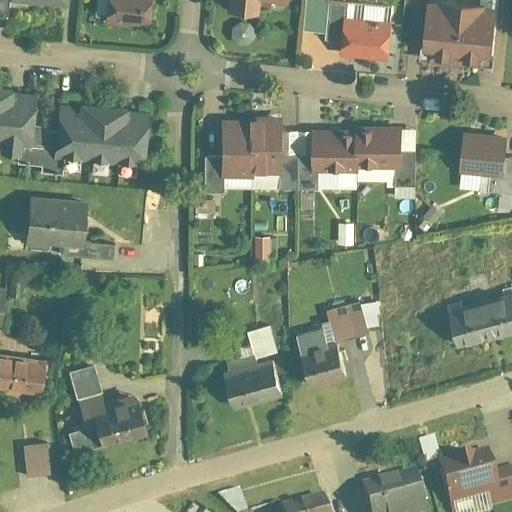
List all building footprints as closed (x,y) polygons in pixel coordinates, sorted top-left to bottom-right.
[(104,0),(103,21),(150,26),(152,0),(104,0)] [(226,0),(226,6),(259,10),(260,1),(287,4),(287,0),(226,0)] [(326,30),(328,0),(306,0),(304,28),(326,30)] [(325,36),(341,38),(343,14),(344,0),(328,0),(326,30),(325,36)] [(428,0),(423,45),(491,52),(497,2),(482,0),(428,0)] [(339,51),(388,56),(392,19),(343,14),(341,38),(339,51)] [(230,22),(231,43),(252,42),(251,20),(230,22)] [(0,150),(18,152),(19,143),(31,144),(33,122),(37,90),(9,87),(10,82),(0,81),(0,150)] [(56,130),(54,152),(64,153),(143,161),(148,110),(128,108),(128,102),(79,97),(79,103),(59,101),(56,130)] [(253,171),(281,170),(281,151),(281,112),(253,112),(253,117),(253,171)] [(253,171),(253,117),(223,117),(223,154),(223,175),(253,175),(253,171)] [(48,123),(33,122),(31,144),(19,143),(18,152),(17,161),(43,164),(42,170),(62,172),(64,153),(54,152),(56,130),(47,129),(48,123)] [(358,129),(359,165),(401,164),(400,147),(400,124),(358,124),(358,129)] [(359,165),(358,129),(315,130),(315,151),(315,169),(359,168),(359,165)] [(460,129),(457,169),(500,172),(502,153),(503,132),(460,129)] [(415,147),(400,147),(401,164),(401,182),(416,182),(415,147)] [(282,186),(298,186),(297,151),(281,151),(281,170),(282,186)] [(315,169),(315,151),(297,151),(298,186),(316,186),(315,169)] [(511,154),(502,153),(500,172),(499,189),(511,189),(511,154)] [(223,175),(223,154),(206,154),(207,187),(224,187),(223,175)] [(30,193),(26,240),(82,244),(85,197),(30,193)] [(196,198),(196,217),(214,217),(214,197),(196,198)] [(271,234),(255,234),(255,263),(271,263),(271,234)] [(511,289),(445,305),(454,343),(511,329),(511,289)] [(336,337),(337,340),(369,330),(360,298),(327,307),(336,337)] [(252,354),(276,348),(269,322),(246,329),(252,354)] [(308,382),(346,371),(337,340),(336,337),(298,348),(303,365),(308,382)] [(0,349),(0,385),(39,391),(44,357),(0,349)] [(235,406),(282,393),(271,354),(255,358),(224,367),(235,406)] [(69,371),(77,396),(102,387),(94,363),(69,371)] [(96,419),(103,442),(146,427),(134,392),(91,406),(96,419)] [(74,451),(103,442),(96,419),(67,429),(74,451)] [(417,438),(424,461),(438,456),(431,434),(417,438)] [(26,473),(50,471),(46,440),(23,443),(26,473)] [(450,511),(468,511),(511,498),(511,463),(491,470),(485,448),(435,463),(450,511)] [(363,482),(371,511),(423,511),(426,511),(414,468),(363,482)] [(224,490),(230,511),(244,508),(239,487),(224,490)] [(280,503),(282,511),(326,511),(321,492),(280,503)]
